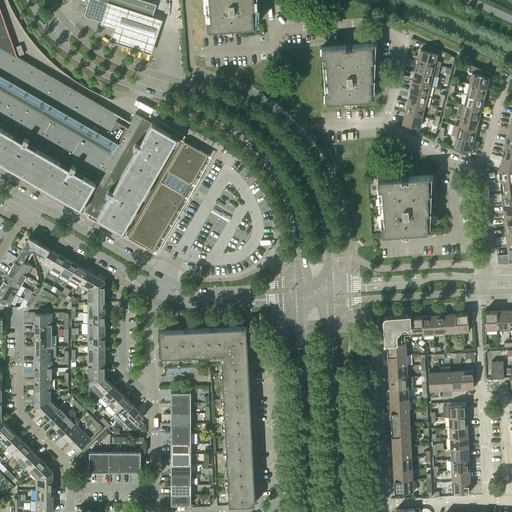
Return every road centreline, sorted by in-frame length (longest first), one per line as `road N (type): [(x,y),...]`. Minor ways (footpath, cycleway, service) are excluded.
road 1 (secondary): [(329,295),(316,189),(271,126),(232,101),(119,61),(76,32),(50,0)]
road 2 (secondary): [(30,0),(52,34),(96,69),(212,113),(262,152),(297,224),(303,297)]
road 3 (residential): [(482,175),(386,132),(404,44),(387,30),(272,30)]
road 4 (secondary): [(340,511),(329,295)]
road 5 (secondary): [(303,297),(310,511)]
road 6 (residential): [(69,486),(64,459),(20,412),(18,325),(0,306)]
road 7 (residential): [(277,510),(268,339)]
road 8 (residential): [(383,503),(374,341)]
road 9 (residential): [(483,285),(329,295)]
road 10 (tertiary): [(27,207),(159,284)]
road 11 (tertiary): [(159,284),(195,302),(303,297)]
